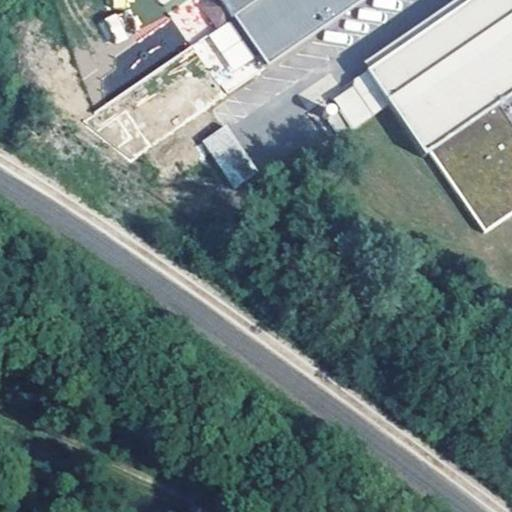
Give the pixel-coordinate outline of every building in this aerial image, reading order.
[(230,22),(215,0),(211,0),(202,8),(216,32),(230,22)] [(215,0),(230,22),(231,21),(261,0),(215,0)] [(261,0),(231,21),(258,58),(266,70),(366,0),(261,0)] [(511,0),(472,0),(363,74),(421,159),(427,154),(481,235),(511,213),(511,0)] [(107,42),(128,37),(123,13),(102,18),(107,42)] [(151,32),(165,53),(184,39),(171,19),(151,32)] [(216,32),(207,38),(233,76),(258,58),(231,21),(230,22),(216,32)] [(234,188),(259,171),(225,123),(201,140),(234,188)]
